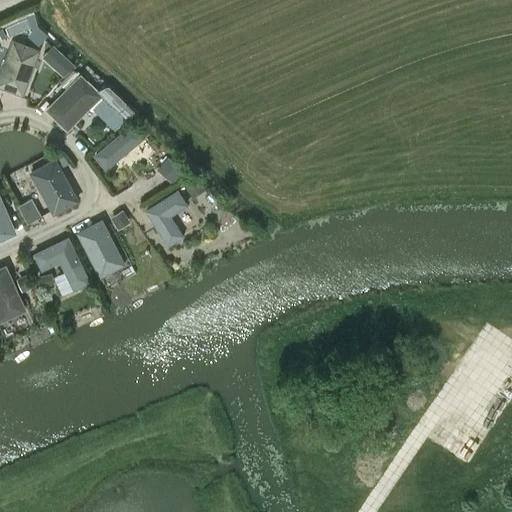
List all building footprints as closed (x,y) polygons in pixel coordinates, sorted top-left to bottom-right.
[(12,39),(0,72),(0,87),(23,96),(40,50),(12,39)] [(63,55),(53,66),(64,77),(74,65),(63,55)] [(80,73),(45,109),(68,131),(103,94),(80,73)] [(126,119),(133,112),(136,109),(111,86),(108,89),(103,94),(102,96),(126,119)] [(133,121),(94,154),(106,169),(145,136),(133,121)] [(56,157),(29,172),(53,215),(80,200),(56,157)] [(169,159),(161,169),(175,180),(183,171),(169,159)] [(145,210),(168,246),(184,236),(171,216),(188,205),(178,189),(145,210)] [(0,240),(17,233),(0,194),(0,240)] [(25,221),(38,216),(32,197),(18,202),(25,221)] [(76,232),(100,278),(126,264),(102,218),(76,232)] [(91,281),(69,236),(33,253),(42,271),(60,262),(74,290),(91,281)] [(0,266),(0,322),(27,311),(6,264),(0,266)]
